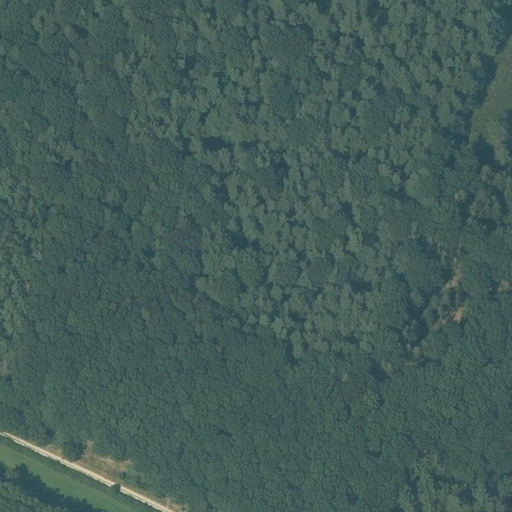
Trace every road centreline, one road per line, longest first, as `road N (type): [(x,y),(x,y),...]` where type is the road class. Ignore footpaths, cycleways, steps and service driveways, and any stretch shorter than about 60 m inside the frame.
road 1 (track): [(0,169),(118,259),(278,356),(502,511)]
road 2 (track): [(168,511),(0,430)]
